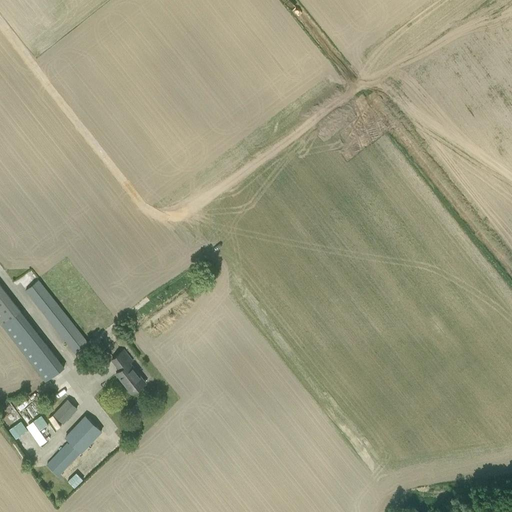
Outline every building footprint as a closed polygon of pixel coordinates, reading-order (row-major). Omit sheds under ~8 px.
[(39,280),(26,290),(75,352),(88,342),(39,280)] [(0,321),(2,325),(30,360),(47,381),(65,366),(0,283),(0,321)] [(124,350),(112,359),(120,370),(116,373),(132,393),(146,383),(130,363),(132,361),(124,350)] [(54,414),(64,423),(78,408),(68,399),(54,414)] [(130,410),(140,418),(149,408),(138,399),(130,410)] [(43,414),(34,420),(40,429),(49,424),(43,414)] [(65,436),(81,452),(82,453),(102,431),(85,415),(65,436)] [(22,420),(10,428),(16,438),(29,429),(22,420)] [(47,464),(59,476),(80,454),(68,442),(47,464)]
